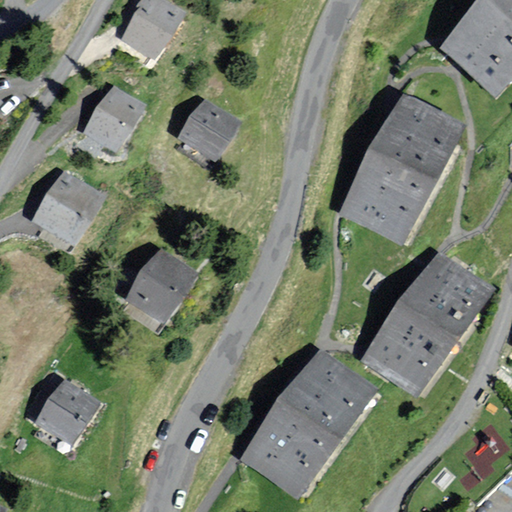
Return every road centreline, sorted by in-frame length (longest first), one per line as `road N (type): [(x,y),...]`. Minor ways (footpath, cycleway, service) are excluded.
road 1 (unclassified): [(162,511),(184,435),(282,235),(319,67),(345,0)]
road 2 (residential): [(104,0),(0,183)]
